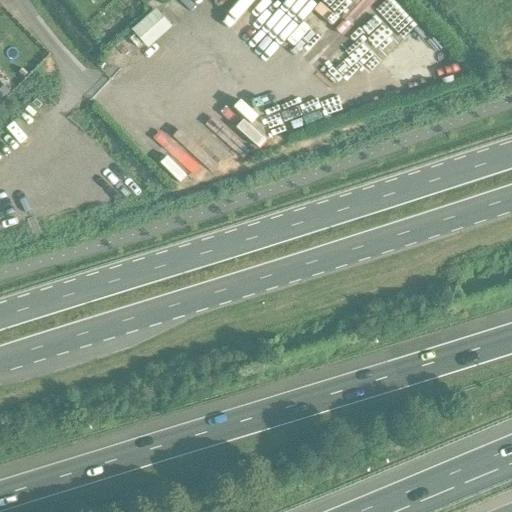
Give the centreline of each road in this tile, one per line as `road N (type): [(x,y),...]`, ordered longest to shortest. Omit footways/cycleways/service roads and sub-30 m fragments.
road 1 (primary): [(511,155),(0,317)]
road 2 (primary): [(0,360),(511,200)]
road 3 (motorway): [(511,338),(0,496)]
road 4 (motorway): [(511,449),(363,511)]
